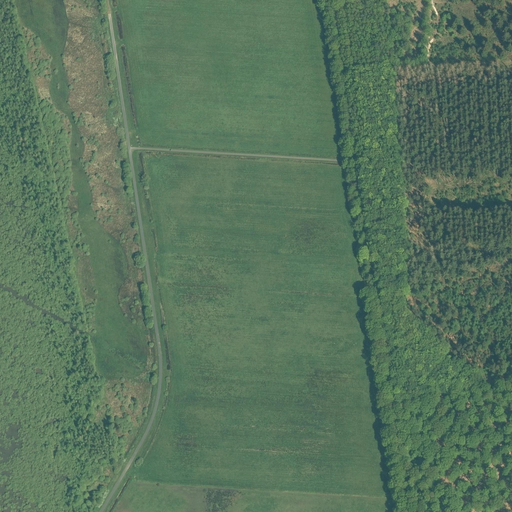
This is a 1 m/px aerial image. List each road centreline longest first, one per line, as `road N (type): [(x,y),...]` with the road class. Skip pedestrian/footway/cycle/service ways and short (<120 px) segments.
road 1 (unclassified): [(101,511),(148,430),(160,367),(109,16)]
road 2 (track): [(357,161),(408,511)]
road 3 (track): [(511,62),(344,72)]
road 4 (track): [(511,382),(393,404)]
